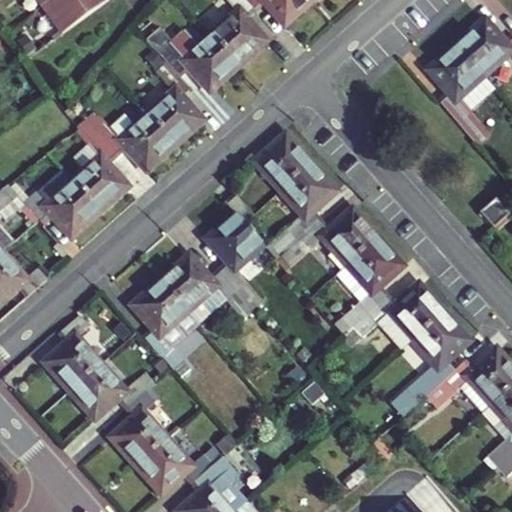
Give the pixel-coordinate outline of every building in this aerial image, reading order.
[(37,0),(64,35),(111,1),(110,0),(37,0)] [(239,14),(213,37),(240,67),(267,43),(249,23),(259,13),(247,0),(234,0),(230,4),(239,14)] [(289,26),(317,1),(315,0),(247,0),(259,13),(270,4),(289,26)] [(490,16),(461,41),(492,77),(511,59),(511,37),(510,40),(490,16)] [(213,92),(240,67),(213,37),(186,62),(176,51),(167,60),(182,76),(184,78),(193,70),(213,92)] [(455,88),(442,99),(479,140),(495,127),(478,108),(501,87),(492,77),(461,41),(434,64),(455,88)] [(152,118),(179,147),(205,123),(188,104),(198,95),(184,78),(182,76),(170,87),(177,95),(152,118)] [(179,147),(152,118),(130,138),(122,129),(108,141),(124,159),(132,151),(151,172),(179,147)] [(78,185),(105,216),(132,192),(111,170),(124,159),(108,141),(95,152),(104,162),(78,185)] [(252,176),(275,202),(305,175),(282,150),(252,176)] [(42,221),(48,228),(58,219),(78,240),(105,216),(78,185),(67,173),(29,206),(42,221)] [(329,203),(305,175),(275,202),(298,228),(286,238),(296,249),(318,230),(310,220),(329,203)] [(0,259),(6,254),(19,242),(0,220),(0,217),(22,199),(13,189),(0,198),(0,259)] [(248,226),(259,216),(237,192),(227,202),(236,213),(248,226)] [(493,202),(479,214),(490,227),(494,231),(507,219),(503,214),(493,202)] [(266,247),(248,226),(236,213),(210,236),(230,258),(217,269),(237,291),(253,309),(266,297),(241,269),(266,247)] [(322,253),(342,276),(372,251),(346,221),(326,239),(318,230),(296,249),(280,263),(293,278),(322,253)] [(397,278),(372,251),(342,276),(362,298),(340,318),(353,332),(384,306),(376,296),(397,278)] [(6,254),(0,259),(0,307),(20,290),(27,298),(49,279),(39,267),(27,277),(6,254)] [(237,291),(217,269),(209,277),(188,255),(161,280),(190,312),(218,286),(229,298),(237,291)] [(190,312),(161,280),(133,305),(154,328),(144,337),(164,358),(174,348),(163,336),(190,312)] [(375,336),(395,358),(407,348),(438,320),(416,295),(393,315),(384,306),(353,332),(364,346),(375,336)] [(49,370),(72,397),(107,367),(83,339),(93,330),(84,320),(64,338),(73,349),(49,370)] [(462,348),(438,320),(407,348),(430,373),(416,385),(425,396),(447,378),(439,368),(462,348)] [(464,387),(485,410),(511,386),(511,379),(495,360),(475,377),(463,364),(447,378),(425,396),(419,401),(431,415),(464,387)] [(120,404),(130,414),(153,395),(143,384),(131,395),(107,367),(72,397),(96,424),(120,404)] [(511,386),(485,410),(511,440),(497,453),(504,461),(511,453),(511,386)] [(162,405),(153,395),(130,414),(138,425),(116,445),(137,469),(170,440),(149,416),(162,405)] [(184,477),(194,489),(217,468),(206,455),(193,466),(170,440),(137,469),(161,497),(184,477)] [(511,453),(504,461),(489,474),(498,484),(511,472),(511,453)] [(184,511),(234,511),(213,487),(225,477),(217,468),(194,489),(201,498),(184,511)]
